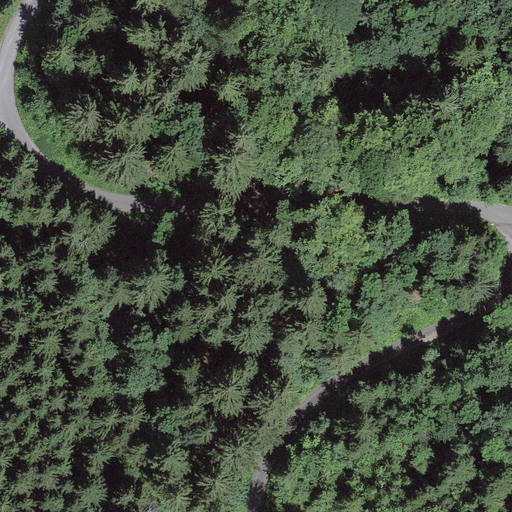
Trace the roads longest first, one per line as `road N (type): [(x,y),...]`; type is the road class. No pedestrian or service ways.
road 1 (track): [(511,214),(361,202),(166,215),(98,191),(9,123)]
road 2 (track): [(511,270),(476,311),(351,371),(307,404),(269,454),(252,511)]
